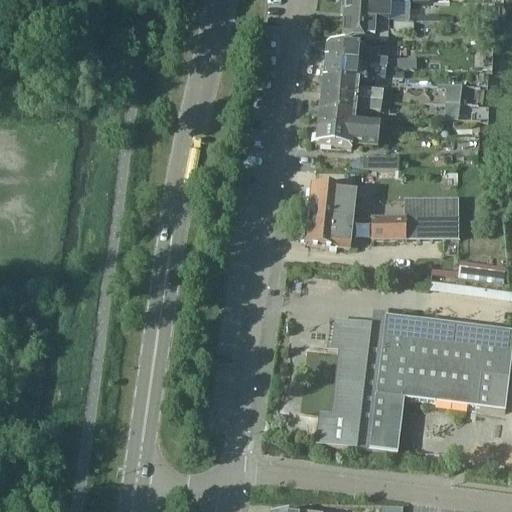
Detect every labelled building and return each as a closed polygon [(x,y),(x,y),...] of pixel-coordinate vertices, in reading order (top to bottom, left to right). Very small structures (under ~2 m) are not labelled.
[(343,20),(388,24),(388,23),(389,5),(344,3),(343,20)] [(343,20),(342,40),(374,41),(387,42),(388,30),(388,24),(343,20)] [(412,36),(412,26),(393,25),(393,35),(412,36)] [(386,72),(387,62),(361,59),(362,52),(327,48),(325,65),(386,72)] [(397,64),(397,72),(415,72),(415,63),(397,64)] [(385,81),(386,72),(325,65),(323,81),(358,85),(359,78),(385,81)] [(393,73),(393,81),(403,82),(403,74),(393,73)] [(382,105),(383,95),(357,92),(358,85),(323,81),(321,98),(382,105)] [(445,106),(459,107),(461,89),(449,89),(446,89),(445,94),(445,106)] [(381,115),(382,105),(321,98),(319,114),(355,118),(355,112),(381,115)] [(459,108),(445,108),(444,123),(458,124),(459,108)] [(378,139),(380,128),(354,125),(355,118),(319,114),(317,132),(378,139)] [(386,129),(385,137),(399,137),(399,129),(386,129)] [(377,150),(378,139),(317,132),(315,147),(351,151),(351,147),(377,150)] [(398,174),(398,160),(362,160),(361,174),(398,174)] [(353,222),(356,192),(310,187),(307,217),(353,222)] [(387,220),(371,221),(371,244),(458,243),(458,203),(403,204),(404,220),(387,220)] [(351,238),(353,222),(307,217),(304,248),(348,252),(350,238),(351,238)] [(460,264),(459,275),(458,282),(503,288),(505,270),(460,264)] [(442,280),(458,282),(459,275),(443,273),(442,280)] [(431,285),(430,294),(439,296),(441,287),(431,285)] [(511,342),(511,336),(372,320),(371,330),(330,325),(327,354),(338,355),(330,419),(319,418),(315,448),(396,458),(402,402),(503,414),(511,342)]
